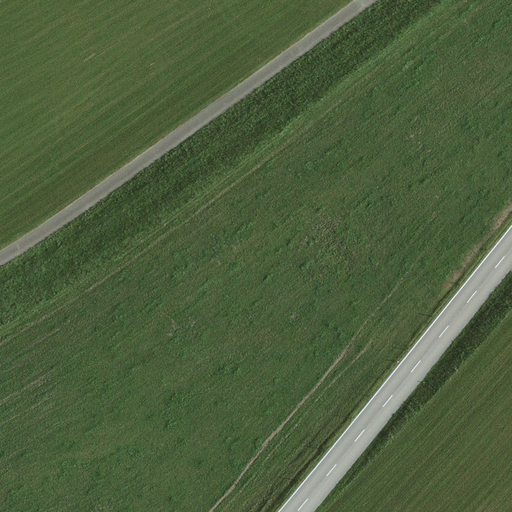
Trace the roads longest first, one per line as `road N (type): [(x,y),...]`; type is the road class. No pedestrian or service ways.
road 1 (track): [(0,257),(363,0)]
road 2 (tertiary): [(303,511),(511,258)]
